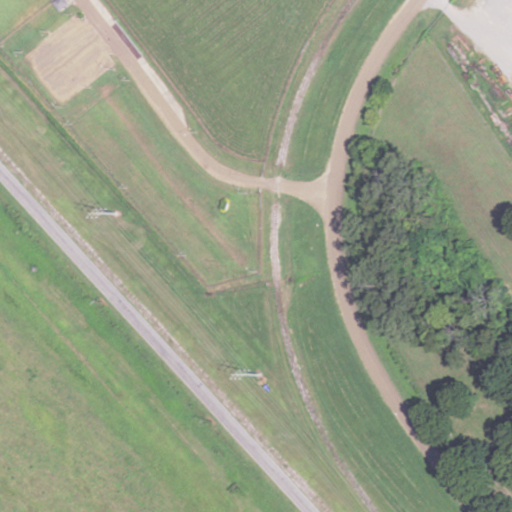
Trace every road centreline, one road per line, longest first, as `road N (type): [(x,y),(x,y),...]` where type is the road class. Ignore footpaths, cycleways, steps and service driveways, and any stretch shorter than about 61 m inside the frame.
road 1 (residential): [(475,511),(392,401),(358,334),(339,266),(334,192),(355,96),(418,0)]
road 2 (residential): [(312,511),(0,171)]
road 3 (residential): [(334,192),(226,175),(200,157),(81,0)]
